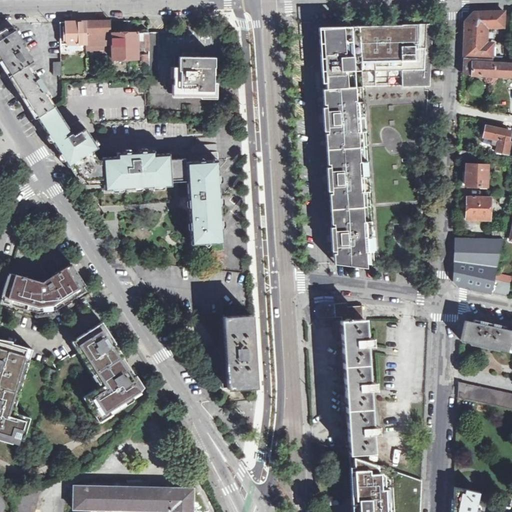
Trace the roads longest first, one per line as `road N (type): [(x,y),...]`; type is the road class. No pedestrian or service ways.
road 1 (residential): [(45,174),(212,436)]
road 2 (residential): [(452,1),(443,298)]
road 3 (secondary): [(252,2),(275,280)]
road 4 (residential): [(252,2),(0,7)]
road 5 (secondary): [(275,280),(281,382),(264,501)]
road 6 (residential): [(443,298),(436,511)]
road 7 (residential): [(252,2),(452,1)]
road 8 (unknown): [(212,436),(148,472),(73,472),(61,505)]
road 9 (residential): [(443,298),(308,280)]
